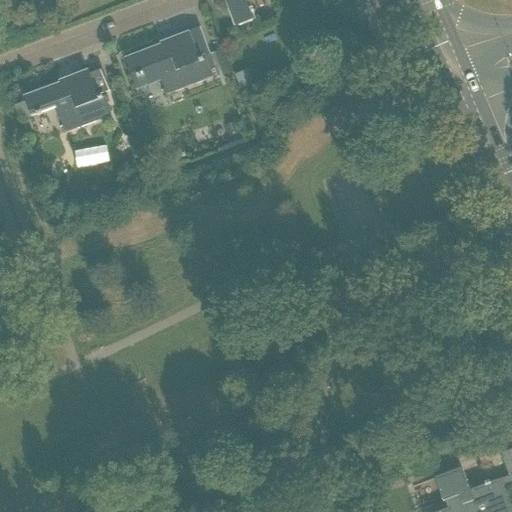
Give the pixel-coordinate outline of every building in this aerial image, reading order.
[(223,0),(234,27),(255,20),(247,0),(223,0)] [(204,55),(198,58),(189,32),(174,37),(175,42),(162,47),(161,44),(124,59),(136,91),(161,82),(166,96),(213,78),(204,55)] [(103,93),(97,96),(88,70),(73,75),(74,80),(61,85),(60,83),(23,97),(31,118),(56,108),(65,134),(112,116),(103,93)] [(240,91),(254,86),(248,71),(234,76),(240,91)] [(234,123),(225,126),(230,137),(238,134),(234,123)] [(461,354),(473,349),(463,323),(451,327),(461,354)] [(510,511),(501,486),(511,482),(511,449),(499,454),(508,477),(469,491),(461,469),(433,479),(442,503),(444,502),(447,510),(442,511),(510,511)]
